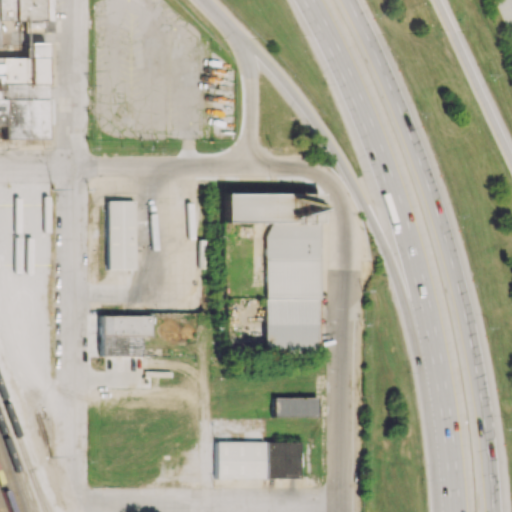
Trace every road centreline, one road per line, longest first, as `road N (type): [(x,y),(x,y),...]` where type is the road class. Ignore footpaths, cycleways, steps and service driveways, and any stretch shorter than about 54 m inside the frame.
road 1 (motorway): [(493,511),(480,382),(454,270),(417,154),(348,0)]
road 2 (residential): [(72,0),(73,469),(86,498)]
road 3 (motorway): [(234,33),(301,104),(376,225),(448,468)]
road 4 (motorway): [(309,0),(396,202),(425,306),(448,468)]
road 5 (residential): [(323,177),(335,193),(343,239),(343,511)]
road 6 (residential): [(323,177),(291,166),(0,165)]
road 7 (residential): [(343,507),(106,506),(86,498)]
road 8 (motorway): [(511,156),(433,0)]
road 9 (motorway): [(234,33),(250,85),(250,166)]
